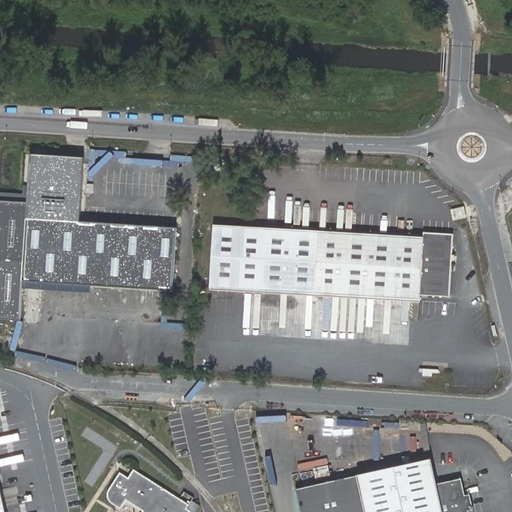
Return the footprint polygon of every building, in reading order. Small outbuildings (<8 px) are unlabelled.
[(56,277),(77,278),(81,219),(59,218),(60,210),(60,209),(62,159),(30,157),(27,201),(0,200),(0,317),(21,319),(23,275),(56,277)] [(466,218),(464,208),(452,211),(453,220),(466,218)] [(81,219),(81,212),(60,210),(59,218),(81,219)] [(180,218),(81,212),(81,219),(179,224),(180,218)] [(77,278),(176,285),(179,224),(81,219),(77,278)] [(424,237),(215,226),(211,287),(420,299),(420,295),(450,297),(453,235),(423,233),(424,237)] [(77,278),(77,285),(175,290),(176,285),(77,278)] [(437,486),(431,460),(357,477),(297,491),(302,511),(467,511),(461,481),(437,486)] [(127,478),(119,474),(109,490),(108,494),(107,498),(109,501),(111,505),(115,508),(119,511),(124,502),(139,511),(187,511),(190,508),(132,471),(127,478)]
